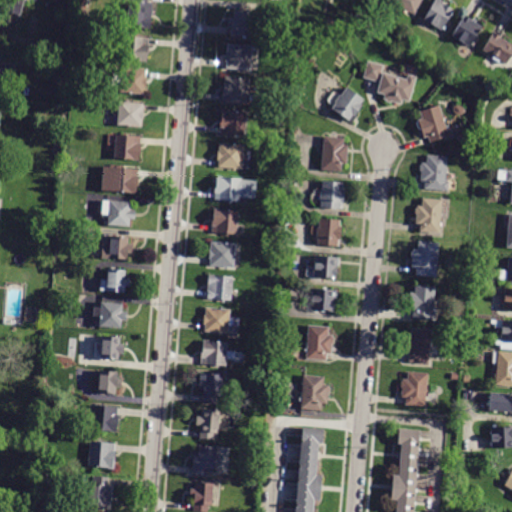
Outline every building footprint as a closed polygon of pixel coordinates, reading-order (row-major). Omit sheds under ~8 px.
[(25,0),(20,16),(0,10),(3,0),(33,0),(33,2),(25,0)] [(148,0),(148,2),(152,3),(150,29),(127,28),(130,0),(148,0)] [(421,0),(414,15),(384,0),(421,0)] [(441,0),(443,1),(444,2),(443,3),(454,10),(442,31),(423,20),(434,0),(441,0)] [(226,27),(227,18),(234,18),(234,11),(257,13),(256,37),(230,35),(231,28),(226,27)] [(466,17),(482,26),(471,47),(452,36),(463,15),(466,17)] [(500,37),(511,44),(511,55),(506,65),(482,50),(493,33),(500,37)] [(147,62),(122,60),(124,36),(149,38),(147,62)] [(252,47),(250,70),(226,68),(228,45),(252,47)] [(0,62),(15,64),(14,77),(1,76),(0,88),(0,62)] [(380,78),(378,82),(364,78),(368,62),(383,66),(380,78)] [(378,92),(383,73),(407,80),(408,75),(409,75),(411,65),(418,67),(415,77),(417,77),(410,102),(402,100),(401,104),(391,101),(391,103),(384,101),(385,96),(377,94),(378,92)] [(146,78),(147,78),(146,87),(145,87),(144,95),(120,93),(121,86),(112,85),(113,73),(121,74),(122,69),(147,71),(146,78)] [(225,77),(250,79),(248,104),(223,102),(225,77)] [(346,88),(347,88),(364,100),(360,105),(362,107),(355,116),(357,117),(352,124),(332,109),(335,104),(334,103),(340,95),(341,96),(346,88)] [(142,128),(117,126),(119,101),(144,103),(142,128)] [(430,143),(428,137),(424,138),(421,130),(419,131),(415,120),(422,118),(420,111),(440,105),(447,129),(450,127),(453,136),(430,143)] [(462,115),(456,115),(454,112),(454,108),(456,106),(460,106),(462,107),(465,110),(464,113),(462,115)] [(222,111),(247,113),(245,136),(220,134),(222,111)] [(139,161),(114,159),(116,134),(141,137),(139,161)] [(341,172),(321,170),(324,136),(345,138),(344,145),(348,146),(346,164),(342,164),(341,172)] [(220,143),(244,145),(242,170),(218,167),(220,143)] [(421,182),(423,163),(426,163),(427,155),(447,157),(445,180),(457,181),(457,190),(448,190),(448,191),(425,189),(425,182),(421,182)] [(136,194),(111,192),(113,167),(138,169),(136,194)] [(510,203),(511,203),(511,169),(497,169),(496,180),(511,180),(510,203)] [(217,177),(241,179),(241,180),(256,181),(255,199),(240,197),(239,202),(215,200),(217,177)] [(322,182),(322,181),(344,183),(343,189),(345,189),(343,203),(341,202),(341,209),(320,207),(321,200),(320,200),(320,191),(321,191),(322,182)] [(416,225),(416,214),(415,214),(416,209),(417,209),(417,206),(422,206),(423,198),(442,200),(440,233),(420,232),(421,226),(416,225)] [(132,203),(131,210),(136,210),(135,220),(130,219),(129,227),(107,225),(110,200),(132,202),(132,203)] [(237,235),(212,233),(214,209),(239,211),(237,235)] [(319,220),(319,218),(341,220),(341,226),(340,240),(339,240),(338,246),(317,244),(317,238),(316,237),(317,228),(318,228),(319,220)] [(109,250),(110,236),(129,238),(128,244),(133,245),(132,254),(128,253),(128,260),(101,258),(102,250),(109,250)] [(236,244),(234,268),(210,266),(212,242),(236,244)] [(412,267),(414,249),(418,249),(419,242),(439,244),(436,277),(416,275),(416,268),(412,267)] [(315,257),(315,256),(338,258),(336,279),(313,276),(315,257)] [(511,280),(499,280),(500,270),(507,271),(508,258),(511,258),(511,280)] [(101,280),(107,280),(108,269),(125,271),(124,278),(130,279),(129,287),(126,286),(125,293),(99,290),(101,280)] [(209,276),(233,277),(231,300),(207,299),(209,276)] [(435,292),(433,311),(436,312),(435,320),(412,318),(413,312),(409,311),(410,292),(414,293),(415,286),(435,287),(435,292)] [(504,296),(505,288),(511,288),(511,309),(503,309),(504,296)] [(312,290),(313,289),(336,291),(334,312),(311,310),(312,290)] [(113,328),(100,327),(100,326),(95,326),(96,318),(99,318),(100,317),(93,317),(93,308),(101,308),(101,303),(123,304),(123,312),(127,312),(126,321),(121,321),(121,328),(113,328)] [(43,323),(34,323),(35,308),(45,309),(43,323)] [(205,324),(204,324),(206,308),(230,310),(229,317),(240,318),(239,327),(229,326),(228,334),(205,332),(205,324)] [(511,342),(500,341),(502,320),(511,321),(511,342)] [(326,359),(326,361),(306,359),(309,326),(329,327),(329,335),(333,335),(332,354),(327,354),(326,359)] [(430,346),(429,364),(408,362),(409,355),(405,355),(406,336),(411,337),(411,328),(431,330),(430,346)] [(102,337),(121,338),(120,344),(124,345),(124,353),(119,353),(119,359),(100,358),(102,337)] [(203,341),(228,343),(227,351),(236,352),(235,360),(227,359),(226,367),(201,364),(203,341)] [(511,386),(495,385),(498,352),(511,352),(511,386)] [(118,373),(117,379),(122,379),(121,388),(116,387),(115,394),(98,393),(99,372),(118,373)] [(401,398),(403,379),(407,379),(408,372),(428,374),(425,407),(405,405),(405,399),(401,398)] [(203,390),(199,389),(200,373),(223,375),(221,397),(217,397),(217,403),(202,402),(203,390)] [(301,401),(303,375),(325,377),(324,385),(329,385),(327,404),(322,403),(322,410),(301,409),(301,401)] [(491,393),(511,394),(511,412),(489,411),(491,393)] [(116,432),(91,430),(93,405),(118,407),(116,432)] [(219,433),(215,433),(214,440),(200,439),(200,425),(196,425),(197,416),(201,416),(202,410),(220,411),(219,433)] [(304,425),(296,511),(315,511),(323,427),(304,425)] [(491,428),(511,427),(511,448),(492,449),(491,428)] [(405,428),(398,511),(417,511),(424,429),(405,428)] [(114,469),(88,466),(91,441),(116,444),(114,469)] [(217,447),(215,470),(207,469),(206,476),(192,475),(194,452),(199,452),(199,446),(217,447)] [(113,485),(111,509),(88,508),(90,483),(93,483),(94,477),(109,478),(108,485),(113,485)] [(214,483),(212,505),(208,505),(207,511),(193,511),(194,498),(190,497),(190,488),(195,489),(195,482),(214,483)]
